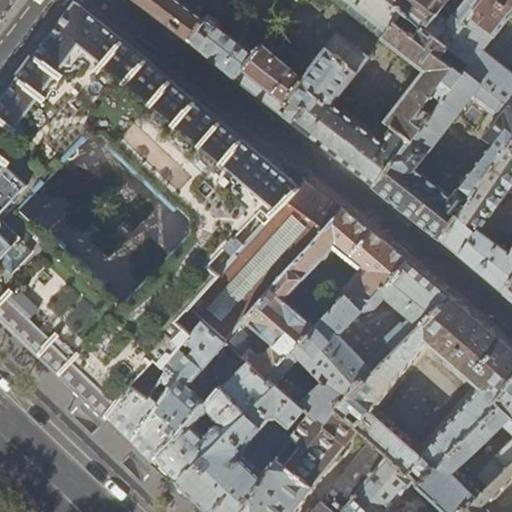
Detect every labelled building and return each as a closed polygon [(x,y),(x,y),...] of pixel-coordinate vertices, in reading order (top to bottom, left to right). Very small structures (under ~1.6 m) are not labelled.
[(15,0),(0,0),(0,17),(2,19),(3,17),(15,0)] [(134,0),(151,13),(188,42),(205,21),(176,0),(134,0)] [(338,160),(372,186),(464,73),(442,56),(449,47),(448,46),(424,29),(386,0),(334,0),(425,71),(385,121),(392,126),(381,140),(333,103),(368,58),(337,33),(300,80),(292,70),(261,45),(254,53),(218,26),(219,24),(210,16),(205,21),(188,42),(201,52),(214,62),(255,95),(330,153),(338,160)] [(437,12),(446,0),(386,0),(424,29),(437,12)] [(467,0),(456,14),(455,13),(449,20),(437,12),(424,29),(448,46),(483,0),(467,0)] [(511,0),(483,0),(448,46),(449,47),(471,64),(465,71),(511,108),(511,0)] [(0,315),(20,334),(56,369),(91,401),(108,418),(132,387),(149,400),(168,369),(165,366),(203,320),(190,308),(299,188),(261,156),(231,131),(189,97),(114,34),(102,24),(77,3),(47,43),(14,86),(4,99),(0,104),(0,315)] [(511,108),(465,71),(464,73),(372,186),(405,212),(440,239),(511,144),(511,108)] [(471,266),(504,293),(511,282),(511,249),(509,254),(478,230),(511,184),(511,144),(440,239),(470,265),(471,266)] [(306,181),(299,188),(190,308),(203,320),(227,340),(225,343),(226,344),(248,363),(265,377),(316,326),(282,301),(333,247),(361,269),(340,295),(343,299),(345,297),(348,300),(372,299),(377,292),(382,286),(384,287),(407,261),(384,242),(374,235),(306,181)] [(335,408),(334,406),(450,296),(427,277),(407,261),(384,287),(382,286),(377,292),(409,319),(404,324),(402,323),(384,341),(385,342),(364,362),(339,336),(373,301),(372,299),(348,300),(345,297),(343,299),(316,326),(265,377),(275,386),(303,409),(309,413),(315,417),(317,415),(325,420),(335,408)] [(511,349),(489,330),(450,296),(334,406),(335,408),(387,456),(413,479),(418,484),(500,404),(497,399),(511,381),(511,349)] [(132,439),(154,460),(206,403),(188,386),(226,344),(225,343),(227,340),(203,320),(165,366),(168,369),(149,400),(132,387),(108,418),(109,419),(110,418),(132,439)] [(248,363),(221,387),(245,415),(275,386),(265,377),(248,363)] [(459,511),(511,462),(511,381),(497,399),(500,404),(418,484),(448,511),(459,511)] [(220,386),(206,403),(154,460),(167,472),(176,482),(245,415),(221,387),(220,386)] [(197,502),(208,511),(237,511),(239,510),(261,484),(261,478),(263,476),(242,457),(243,451),(243,447),(271,417),(275,418),(278,418),(289,427),(303,409),(275,386),(245,415),(176,482),(197,502)] [(237,511),(341,511),(387,456),(335,408),(325,420),(317,415),(315,417),(309,413),(291,436),(292,437),(290,439),(300,445),(284,465),(276,459),(274,462),(263,476),(261,478),(261,484),(239,510),(237,511)] [(265,454),(274,462),(276,459),(290,439),(292,437),(291,436),(285,432),(284,433),(283,432),(265,454)] [(389,511),(386,509),(413,479),(387,456),(341,511),(389,511)] [(511,479),(511,462),(459,511),(493,511),(486,505),(511,479)]
